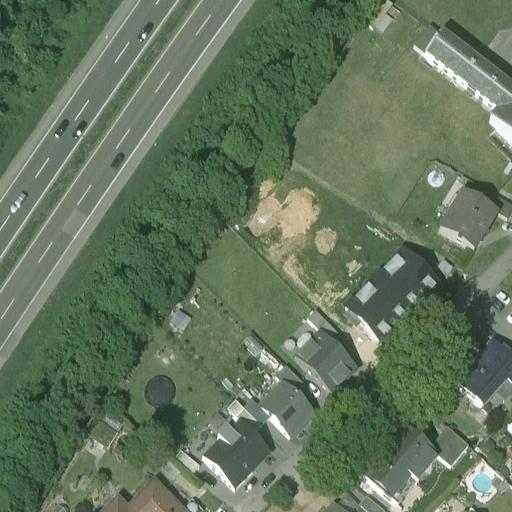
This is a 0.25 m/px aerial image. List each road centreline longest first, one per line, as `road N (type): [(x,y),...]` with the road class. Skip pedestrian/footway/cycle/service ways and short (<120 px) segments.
road 1 (motorway): [(0,318),(210,0)]
road 2 (residential): [(511,262),(260,511)]
road 3 (motorway): [(152,0),(0,217)]
